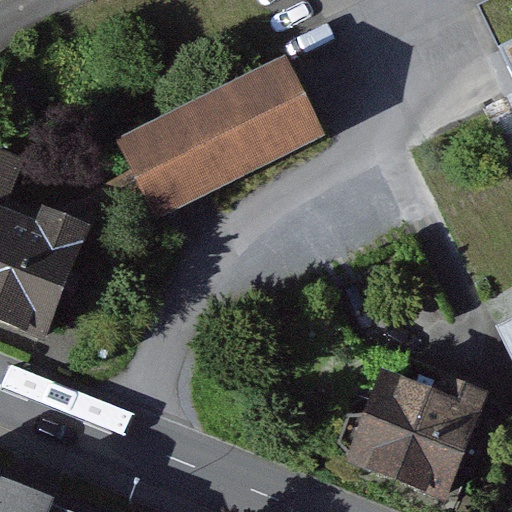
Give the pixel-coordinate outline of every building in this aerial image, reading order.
[(511,0),(506,0),(482,12),(511,72),(511,0)] [(306,70),(143,146),(177,217),(340,141),(306,70)] [(114,251),(0,211),(0,310),(84,340),(114,251)] [(504,417),(405,377),(368,468),(467,508),(504,417)] [(62,511),(0,487),(0,511),(62,511)]
